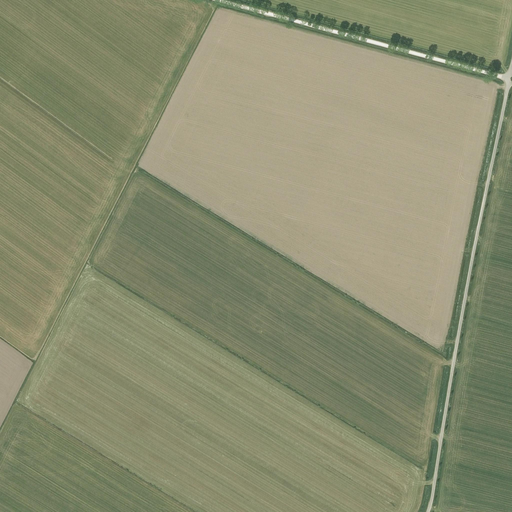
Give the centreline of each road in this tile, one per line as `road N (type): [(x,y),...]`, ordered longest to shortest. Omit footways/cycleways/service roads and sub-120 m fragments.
road 1 (unclassified): [(428,511),(509,78)]
road 2 (unclassified): [(509,78),(218,0)]
